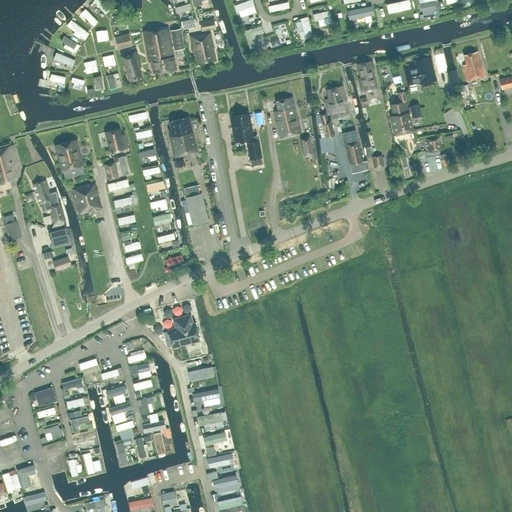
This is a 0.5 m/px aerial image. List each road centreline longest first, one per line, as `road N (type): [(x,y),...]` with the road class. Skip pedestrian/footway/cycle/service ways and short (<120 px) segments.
road 1 (tertiary): [(239,253),(511,154)]
road 2 (tertiary): [(0,378),(239,253)]
road 3 (residential): [(239,253),(203,96)]
